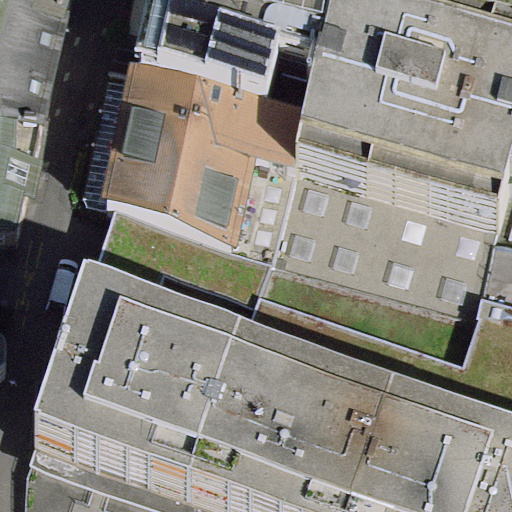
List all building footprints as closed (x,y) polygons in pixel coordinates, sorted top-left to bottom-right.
[(0,0),(0,135),(45,136),(75,0),(0,0)] [(342,3),(332,0),(156,0),(146,42),(165,49),(153,92),(265,126),(280,79),(320,88),(342,3)] [(511,201),(511,51),(342,3),(320,88),(309,138),(300,177),(501,236),(511,205),(511,201)] [(309,138),(265,126),(153,92),(130,86),(100,219),(118,224),(238,258),(256,182),(297,193),(300,177),(309,138)] [(0,249),(20,250),(45,136),(0,135),(0,249)] [(481,327),(486,308),(498,251),(501,236),(300,177),(297,193),(278,271),(481,327)] [(278,271),(297,193),(256,182),(238,258),(278,271)] [(511,254),(511,205),(501,236),(498,251),(511,254)] [(263,310),(278,271),(238,258),(118,224),(87,314),(242,365),(263,310)] [(466,376),(449,435),(511,456),(511,314),(486,308),(481,327),(466,376)] [(466,376),(263,310),(242,365),(449,435),(466,376)] [(511,511),(511,456),(449,435),(242,365),(87,314),(36,463),(177,511),(511,511)]
